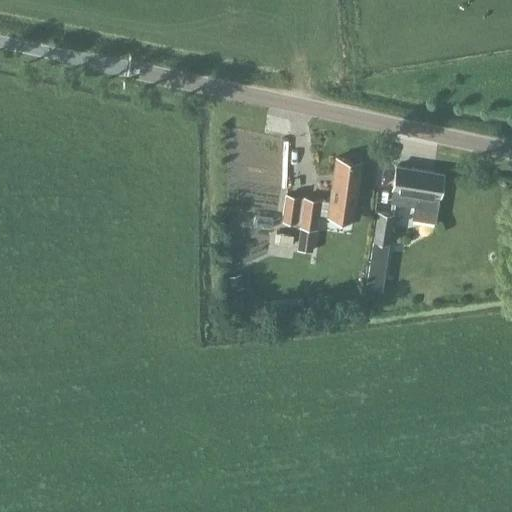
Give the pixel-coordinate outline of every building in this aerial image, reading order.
[(318,199),(316,215),(326,216),(352,220),(360,161),(335,157),(329,201),(318,199)] [(411,217),(434,221),(438,195),(439,196),(443,173),(396,165),(392,187),(393,187),(391,200),(414,203),(411,217)] [(296,249),(311,251),(318,199),(286,195),(282,220),(299,222),(296,249)] [(365,292),(381,294),(393,214),(377,211),(365,292)] [(257,234),(258,246),(275,243),(273,231),(257,234)] [(241,273),(229,275),(232,288),(243,286),(241,273)]
